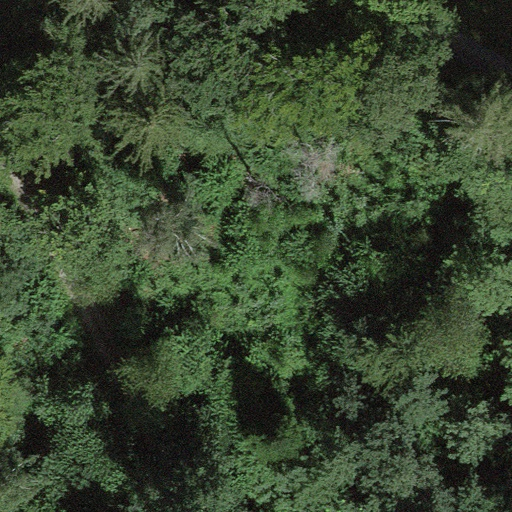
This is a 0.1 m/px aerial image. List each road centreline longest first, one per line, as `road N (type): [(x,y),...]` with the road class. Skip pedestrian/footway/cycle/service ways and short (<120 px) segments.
road 1 (track): [(0,124),(210,511)]
road 2 (track): [(376,0),(511,83)]
